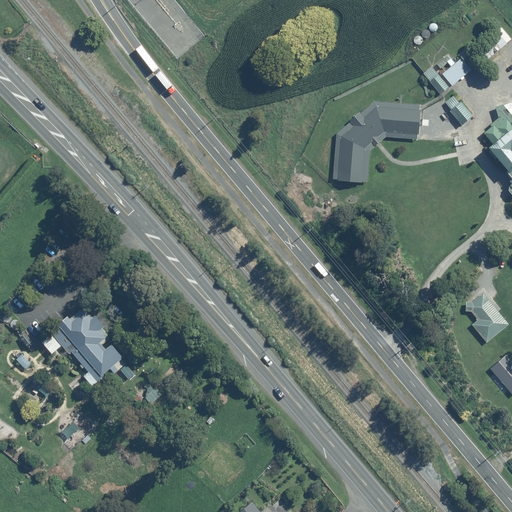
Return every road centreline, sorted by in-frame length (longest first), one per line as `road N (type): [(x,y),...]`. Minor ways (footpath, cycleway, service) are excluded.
road 1 (tertiary): [(100,0),(176,103),(511,499)]
road 2 (primary): [(0,72),(384,511)]
